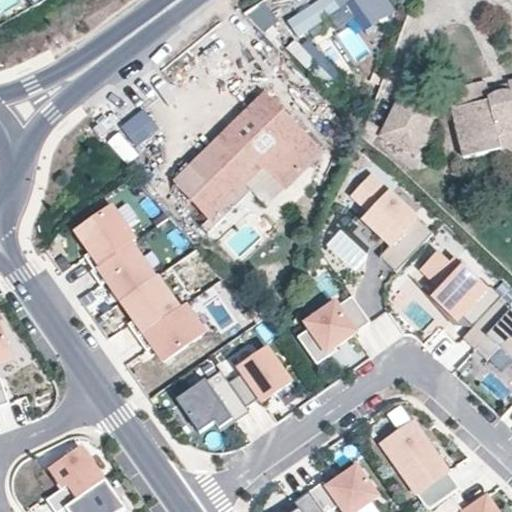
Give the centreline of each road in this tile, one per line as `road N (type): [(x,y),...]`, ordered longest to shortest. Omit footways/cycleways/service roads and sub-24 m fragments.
road 1 (residential): [(511,453),(427,378),(405,369),(367,385),(191,510)]
road 2 (tertiary): [(14,154),(159,18)]
road 3 (tertiary): [(159,18),(0,98)]
road 4 (residential): [(107,400),(19,275)]
road 5 (residential): [(191,510),(107,400)]
